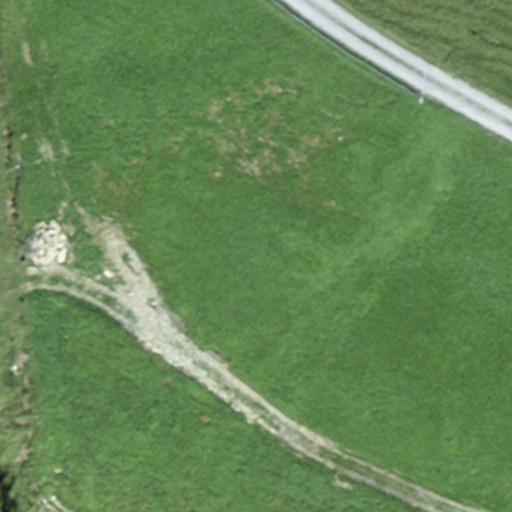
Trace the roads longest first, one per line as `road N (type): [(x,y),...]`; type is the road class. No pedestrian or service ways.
road 1 (track): [(0,287),(69,287),(137,322),(228,404),(300,449),(434,511)]
road 2 (unclassified): [(511,125),(306,0)]
